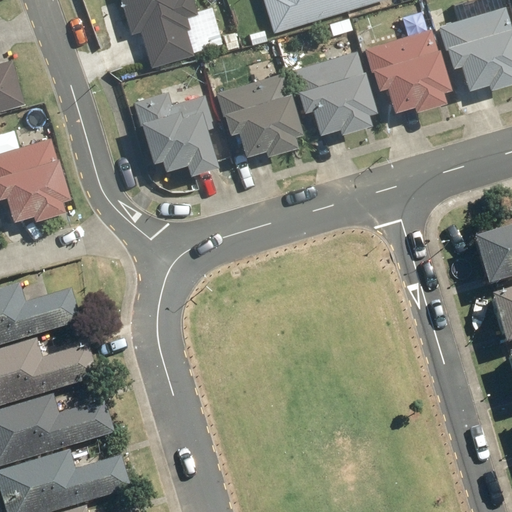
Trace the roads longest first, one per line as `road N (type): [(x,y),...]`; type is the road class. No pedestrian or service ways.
road 1 (residential): [(495,511),(395,186)]
road 2 (residential): [(46,0),(98,189),(171,267)]
road 3 (residential): [(209,511),(158,341),(156,304),(171,267)]
road 4 (residential): [(171,267),(189,249),(395,186)]
road 5 (residential): [(395,186),(511,147)]
